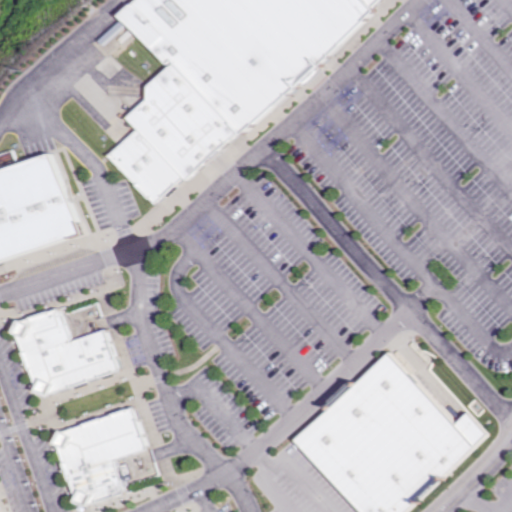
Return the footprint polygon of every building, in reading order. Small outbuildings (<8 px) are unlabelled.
[(181,62),(243,130),(247,134),(301,85),(303,87),(327,65),(325,63),(383,10),(380,7),(373,0),(148,0),(131,16),(174,63),(179,59),(181,62)] [(143,129),(187,177),(189,180),(243,130),(181,62),(154,85),(154,99),(133,117),(143,129)] [(187,177),(143,129),(115,155),(159,204),(187,177)] [(0,266),(90,234),(62,154),(7,173),(15,195),(3,200),(0,191),(0,266)] [(122,371),(102,299),(27,320),(47,392),(122,371)] [(359,511),(295,441),(389,354),(454,425),(466,414),(486,433),(402,511),(359,511)] [(118,459),(152,448),(139,410),(61,436),(86,509),(130,495),(118,459)] [(0,511),(10,511),(0,478),(0,511)]
